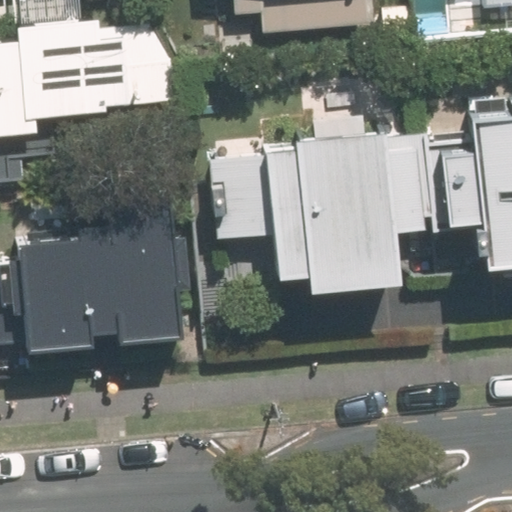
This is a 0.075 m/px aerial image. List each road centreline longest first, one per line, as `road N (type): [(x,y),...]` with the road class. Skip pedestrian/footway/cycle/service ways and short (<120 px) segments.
road 1 (tertiary): [(228,491),(346,440),(389,431),(420,428),(511,454)]
road 2 (tertiary): [(228,491),(0,511)]
road 3 (tertiary): [(511,465),(388,511)]
